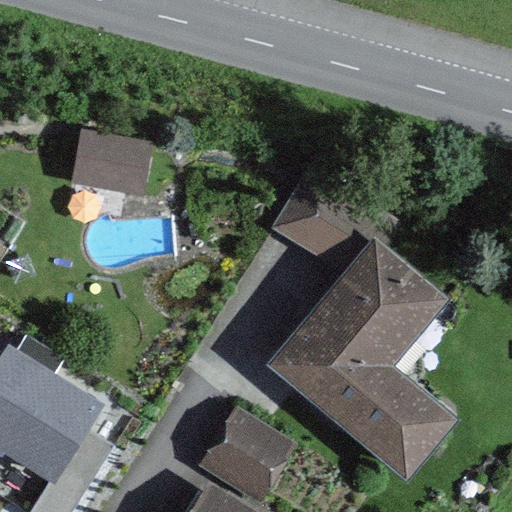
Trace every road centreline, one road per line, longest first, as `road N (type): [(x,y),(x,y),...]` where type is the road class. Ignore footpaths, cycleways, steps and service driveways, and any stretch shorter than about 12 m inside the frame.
road 1 (secondary): [(511,101),(360,55),(120,0)]
road 2 (residential): [(266,298),(131,511)]
